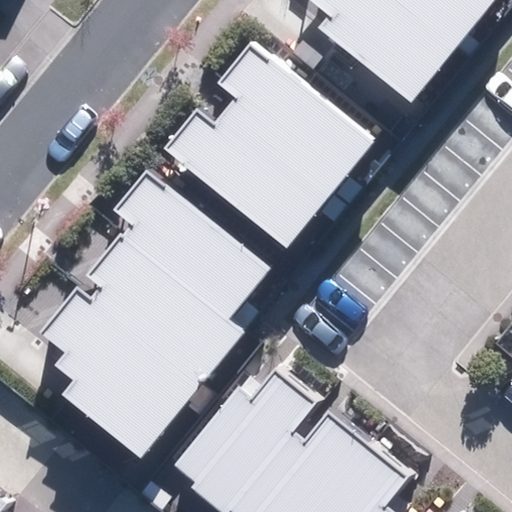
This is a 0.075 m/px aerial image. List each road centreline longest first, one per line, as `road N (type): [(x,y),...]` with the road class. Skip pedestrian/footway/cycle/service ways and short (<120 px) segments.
road 1 (residential): [(511,208),(400,340),(511,438)]
road 2 (residential): [(0,183),(150,0)]
road 3 (residential): [(0,436),(94,511)]
